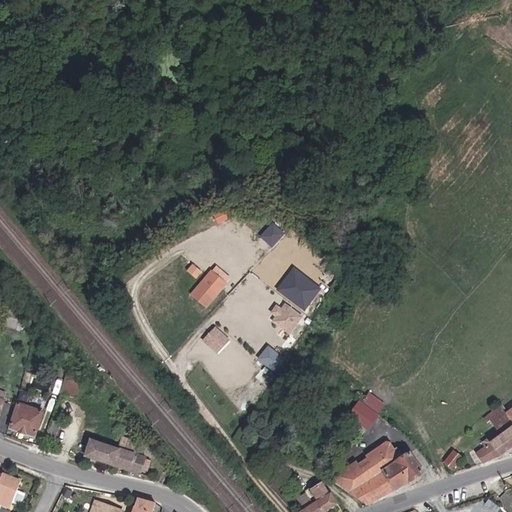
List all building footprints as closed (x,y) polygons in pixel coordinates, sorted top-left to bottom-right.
[(224,211),(214,215),(217,224),(228,220),(224,211)] [(273,222),(260,236),(272,247),(285,234),(273,222)] [(202,271),(192,264),(187,271),(196,279),(202,271)] [(217,265),(212,271),(226,282),(231,277),(217,265)] [(322,288),(294,267),(277,289),(305,310),(322,288)] [(211,270),(190,295),(207,308),(227,283),(226,282),(212,271),(211,270)] [(303,316),(285,303),(282,308),(276,304),(270,313),(275,317),(271,322),(289,335),(303,316)] [(8,311),(4,322),(17,327),(21,315),(8,311)] [(215,327),(203,340),(217,353),(229,340),(215,327)] [(285,359),(268,346),(258,359),(275,372),(285,359)] [(65,358),(61,354),(57,358),(61,363),(65,358)] [(280,373),(285,376),(291,367),(286,364),(280,373)] [(294,369),(291,367),(285,376),(288,379),(294,369)] [(60,396),(62,397),(74,401),(81,381),(75,378),(76,373),(69,371),(60,396)] [(376,421),(361,406),(343,425),(358,441),(361,440),(377,421),(376,421)] [(40,415),(16,407),(8,430),(32,439),(40,415)] [(105,407),(101,411),(107,416),(112,412),(105,407)] [(511,415),(507,411),(496,422),(511,439),(511,415)] [(496,422),(489,415),(476,425),(474,427),(477,430),(480,427),(484,431),(496,422)] [(511,449),(511,439),(496,422),(484,431),(489,436),(480,444),(497,462),(500,460),(511,449)] [(122,453),(125,445),(119,440),(109,436),(106,447),(78,438),(72,455),(128,473),(129,468),(134,470),(137,460),(132,459),(133,456),(122,453)] [(480,468),(497,462),(480,444),(474,450),(477,454),(472,459),(480,468)] [(336,482),(349,499),(364,511),(417,479),(405,461),(399,465),(387,445),(376,454),(380,461),(374,465),(370,459),(336,482)] [(370,458),(370,459),(374,465),(380,461),(376,454),(370,458)] [(455,465),(446,460),(439,471),(448,477),(455,465)] [(0,511),(7,511),(15,496),(0,489),(0,511)] [(153,511),(155,506),(140,500),(136,511),(153,511)]
